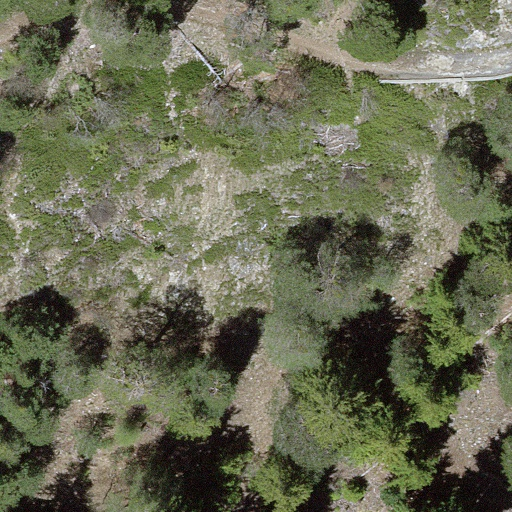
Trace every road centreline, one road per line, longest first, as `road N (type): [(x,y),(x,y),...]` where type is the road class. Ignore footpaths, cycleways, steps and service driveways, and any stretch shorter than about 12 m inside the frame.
road 1 (track): [(214,0),(415,71),(511,49)]
road 2 (track): [(0,60),(187,0)]
